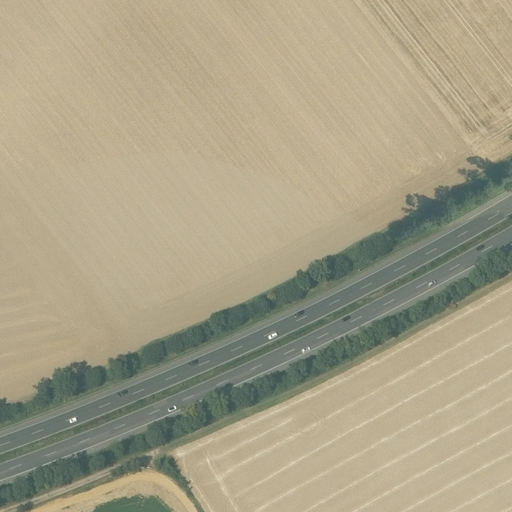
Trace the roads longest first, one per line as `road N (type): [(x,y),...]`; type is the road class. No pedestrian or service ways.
road 1 (track): [(0,406),(253,299),(511,160)]
road 2 (motorway): [(511,203),(282,327),(0,442)]
road 3 (motorway): [(0,468),(294,349),(511,233)]
road 4 (track): [(511,277),(287,396),(158,451)]
road 5 (track): [(33,511),(137,477),(168,483),(193,511)]
road 6 (track): [(0,511),(158,451)]
